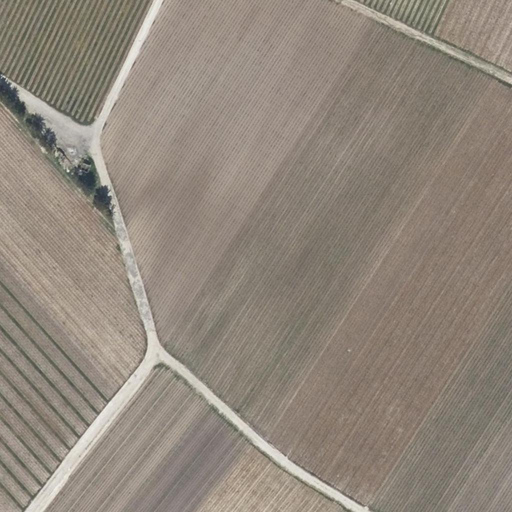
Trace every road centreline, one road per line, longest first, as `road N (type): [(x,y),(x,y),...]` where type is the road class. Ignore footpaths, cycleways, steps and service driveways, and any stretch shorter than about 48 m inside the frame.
road 1 (track): [(0,79),(95,134),(159,355),(218,409),(362,511)]
road 2 (track): [(159,355),(34,511)]
